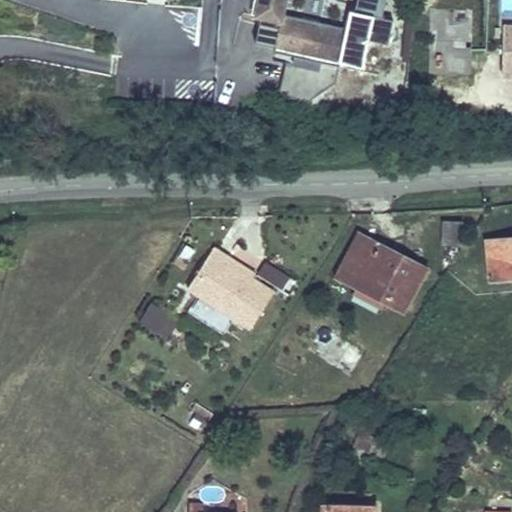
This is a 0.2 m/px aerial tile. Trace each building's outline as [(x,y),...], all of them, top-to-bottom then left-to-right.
[(352,63),(364,12),(374,14),(376,0),(348,0),(346,8),(344,8),(341,24),(274,9),(276,0),(251,0),(249,11),(252,12),(246,38),(268,43),(267,48),(288,53),(311,58),(330,62),(331,58),(352,63)] [(445,73),(471,74),(473,11),(447,10),(445,73)] [(511,75),(511,27),(504,28),(503,76),(511,75)] [(310,64),(311,58),(288,53),(287,59),(310,64)] [(333,96),(335,66),(285,64),(284,93),(333,96)] [(440,219),(441,243),(463,243),(463,219),(440,219)] [(345,279),(393,307),(417,271),(353,231),(326,276),(341,285),(345,279)] [(487,277),(511,276),(511,239),(502,240),(502,247),(487,247),(487,277)] [(187,292),(252,334),(276,297),(253,283),(256,276),(211,252),(187,292)] [(257,275),(282,290),(290,276),(265,261),(257,275)] [(137,323),(166,339),(178,316),(150,301),(137,323)]
